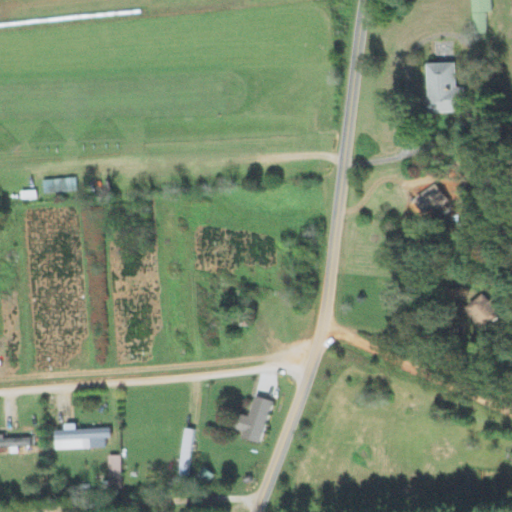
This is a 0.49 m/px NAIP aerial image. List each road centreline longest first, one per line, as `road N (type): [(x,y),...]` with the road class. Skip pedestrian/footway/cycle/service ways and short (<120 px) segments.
road 1 (tertiary): [(362,0),(320,326),(253,511)]
road 2 (residential): [(309,367),(0,389)]
road 3 (residential): [(318,331),(511,408)]
